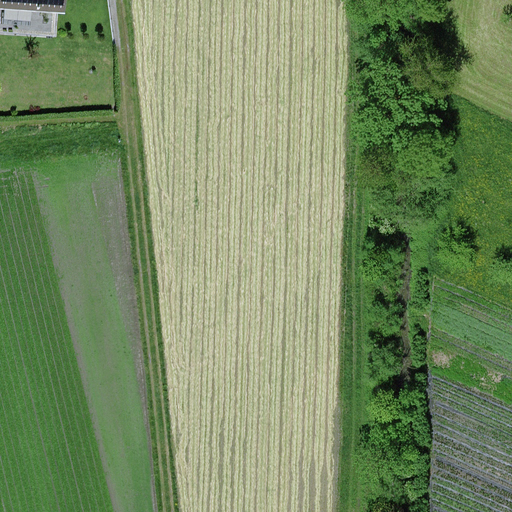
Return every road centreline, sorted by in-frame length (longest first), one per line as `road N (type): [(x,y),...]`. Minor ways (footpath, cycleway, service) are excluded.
road 1 (track): [(164,511),(111,0)]
road 2 (track): [(0,164),(129,137)]
